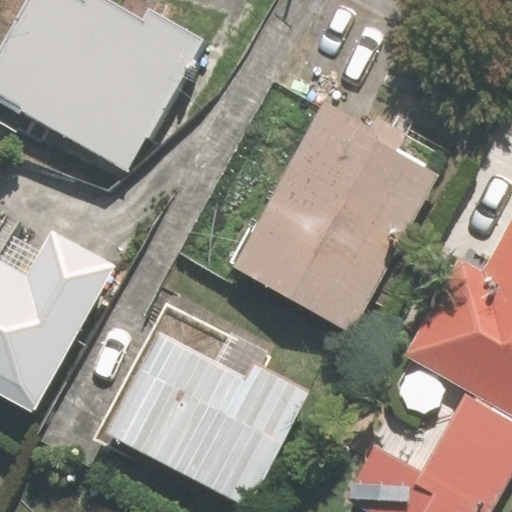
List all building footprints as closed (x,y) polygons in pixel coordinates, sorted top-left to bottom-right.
[(24,0),(0,43),(0,91),(24,105),(21,109),(126,166),(197,37),(149,9),(143,19),(108,0),(24,0)] [(370,138),(318,109),(231,264),(350,330),(437,174),(394,150),(404,130),(381,118),(370,138)] [(488,511),(511,469),(511,213),(481,270),(458,258),(404,353),(465,386),(420,468),(373,444),(345,495),(374,511),(488,511)] [(115,266),(51,231),(27,274),(0,259),(0,390),(35,411),(115,266)] [(227,335),(166,301),(92,436),(134,459),(140,449),(239,504),(304,386),(260,362),(268,347),(231,327),(227,335)]
